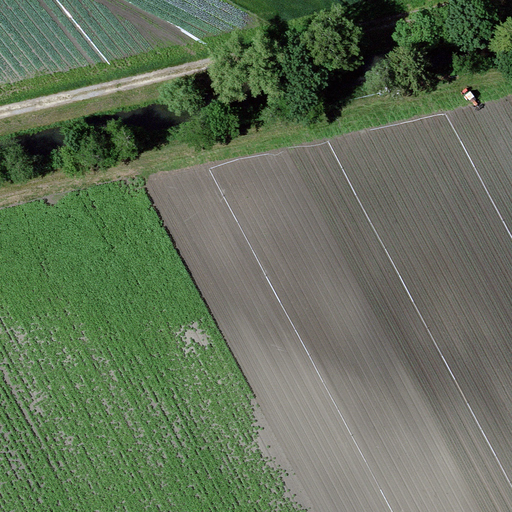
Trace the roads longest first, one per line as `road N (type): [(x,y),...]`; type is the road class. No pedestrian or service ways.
road 1 (track): [(0,201),(511,82)]
road 2 (track): [(479,0),(0,112)]
